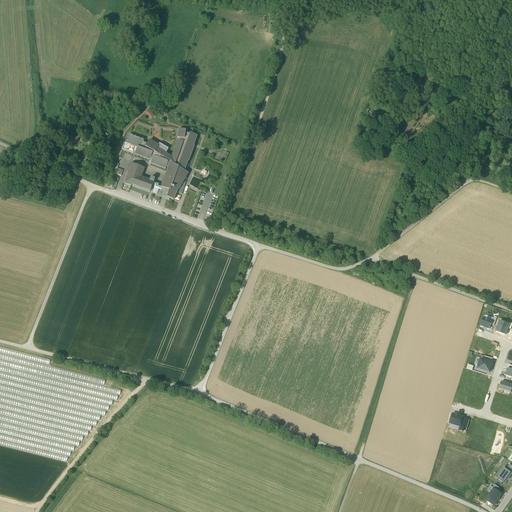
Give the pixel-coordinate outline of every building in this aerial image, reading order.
[(166,154),(156,149),(158,146),(149,140),(147,145),(143,143),(143,142),(139,149),(137,148),(135,153),(135,155),(150,161),(150,160),(151,161),(150,164),(165,169),(166,167),(168,168),(168,169),(161,187),(158,186),(159,184),(153,182),(152,185),(155,186),(154,188),(164,191),(162,197),(168,201),(169,199),(173,200),(176,193),(177,190),(178,190),(182,183),(183,181),(185,181),(186,180),(187,179),(187,177),(187,176),(186,176),(188,174),(183,171),(184,170),(187,161),(188,162),(194,146),(193,146),(197,136),(190,134),(185,133),(185,131),(178,130),(177,137),(179,138),(178,140),(172,155),(173,156),(172,157),(166,154)] [(132,135),(130,136),(129,135),(127,142),(126,143),(126,144),(135,147),(135,148),(136,147),(137,148),(139,149),(143,142),(143,143),(144,141),(143,140),(143,139),(140,140),(140,139),(139,139),(139,138),(137,138),(136,138),(136,137),(133,137),(132,137),(132,136),(132,135)] [(135,147),(126,144),(126,143),(125,143),(124,143),(122,149),(133,153),(134,152),(135,153),(137,148),(136,147),(135,148),(135,147)] [(144,168),(131,164),(130,166),(132,167),(125,184),(131,186),(131,185),(150,192),(152,185),(153,182),(154,179),(151,178),(150,181),(141,177),(144,168)] [(182,183),(178,190),(177,190),(176,193),(181,195),(185,185),(182,183)] [(490,329),(491,325),(493,320),(484,317),(481,325),(481,326),(490,329)] [(508,329),(509,325),(500,322),(496,332),(505,336),(508,329)] [(493,363),(491,362),(483,360),(481,359),(478,370),(490,374),(493,363)] [(499,389),(511,393),(511,389),(511,384),(501,382),(499,389)] [(453,414),(450,424),(460,427),(463,419),(463,417),(460,416),(460,415),(456,414),(456,415),(453,414)] [(467,429),(469,421),(463,419),(460,427),(459,430),(463,431),(464,428),(467,429)] [(505,484),(511,474),(506,470),(504,468),(497,478),(499,479),(497,481),(501,484),(503,482),(505,484)] [(502,495),(499,493),(493,488),(490,487),(488,490),(491,492),(485,500),(494,507),(502,495)]
